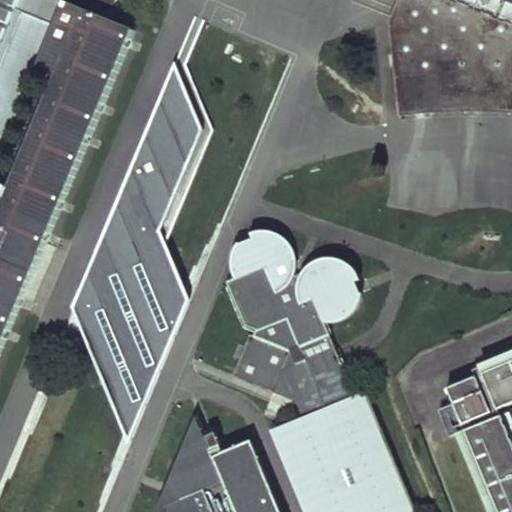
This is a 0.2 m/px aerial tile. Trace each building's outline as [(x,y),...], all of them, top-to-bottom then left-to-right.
[(0,0),(0,45),(13,14),(20,17),(51,31),(62,4),(52,0),(0,0)] [(511,0),(83,0),(79,11),(104,23),(113,0),(415,0),(408,23),(385,25),(395,113),(469,110),(511,112),(511,0)] [(0,347),(130,33),(104,23),(79,11),(62,4),(51,31),(34,71),(53,79),(0,206),(0,347)] [(51,31),(20,17),(0,65),(0,153),(34,71),(51,31)] [(209,123),(176,53),(66,302),(124,441),(186,291),(166,234),(209,123)] [(310,409),(313,416),(355,398),(325,324),(330,325),(340,323),(348,318),(353,314),(358,305),(359,295),(357,296),(354,285),(358,283),(357,279),(352,271),(343,264),(330,261),(322,261),(313,264),(303,271),(298,280),(292,278),(293,274),(294,264),(293,254),(289,247),(284,242),(279,237),(269,233),(260,232),(248,235),(250,242),(238,246),(236,245),(231,255),(229,263),(229,272),(232,281),(224,284),(243,328),(255,333),(253,337),(251,335),(232,377),(273,394),(275,389),(289,395),(293,394),(297,404),(310,409)] [(511,354),(474,371),(477,376),(492,413),(463,425),(465,431),(500,417),(498,411),(483,374),(511,361),(511,354)] [(498,411),(503,408),(511,404),(511,361),(483,374),(498,411)] [(448,389),(463,425),(492,413),(477,376),(448,389)] [(273,394),(297,404),(293,394),(289,395),(275,389),(273,394)] [(355,398),(402,511),(416,511),(367,393),(355,398)] [(288,426),(323,511),(402,511),(355,398),(313,416),(304,419),(288,426)] [(297,404),(304,419),(313,416),(310,409),(297,404)] [(511,423),(508,413),(502,416),(511,440),(511,423)] [(511,511),(511,440),(502,416),(500,417),(465,431),(498,511),(511,511)] [(323,511),(288,426),(272,433),(303,511),(323,511)] [(214,437),(205,441),(210,453),(217,449),(219,449),(214,437)] [(201,456),(195,443),(173,491),(178,503),(182,511),(279,511),(250,443),(220,456),(212,459),(210,453),(201,456)] [(217,449),(210,453),(212,459),(220,456),(217,449)] [(182,511),(178,503),(164,509),(165,511),(182,511)]
